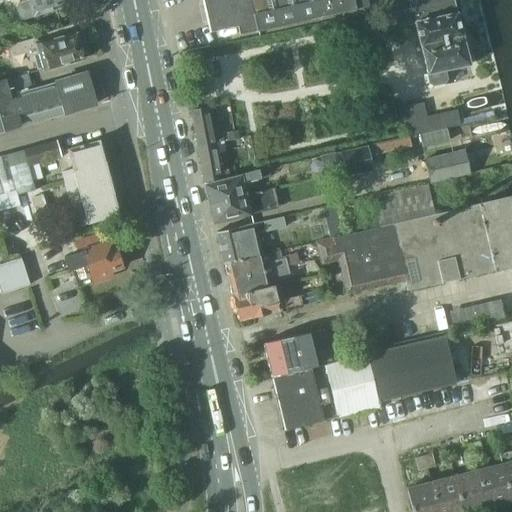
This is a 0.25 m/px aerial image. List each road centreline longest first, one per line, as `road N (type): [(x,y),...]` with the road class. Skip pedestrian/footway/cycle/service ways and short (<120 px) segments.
road 1 (secondary): [(222,405),(133,0)]
road 2 (unknown): [(184,236),(422,179)]
road 3 (residential): [(248,464),(374,438),(392,446),(407,511)]
